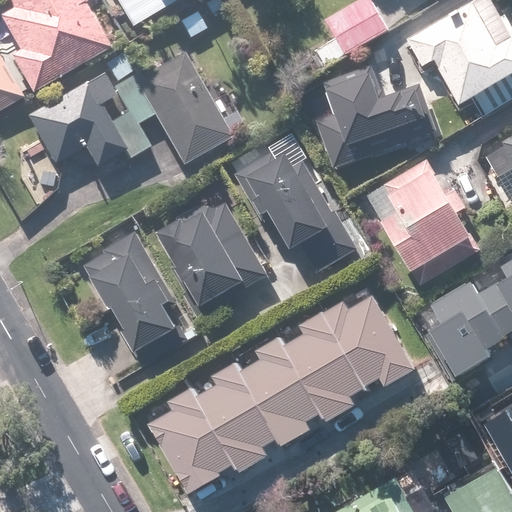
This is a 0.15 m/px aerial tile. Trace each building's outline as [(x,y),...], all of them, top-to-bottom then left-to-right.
[(0,0),(0,21),(17,52),(6,59),(28,99),(104,55),(79,11),(85,7),(81,0),(0,0)] [(185,0),(108,0),(129,34),(185,0)] [(363,0),(322,24),(341,57),(385,32),(366,0),(363,0)] [(479,0),(401,43),(418,74),(429,68),(453,112),(511,79),(511,54),(482,0),(479,0)] [(113,163),(117,170),(149,152),(135,127),(150,119),(177,169),(226,142),(221,132),(237,123),(232,113),(215,122),(180,58),(140,80),(137,74),(107,90),(101,78),(23,120),(52,173),(81,157),(90,175),(113,163)] [(416,87),(382,100),(368,64),(311,86),(325,122),(308,129),(325,174),(433,132),(416,87)] [(0,70),(0,110),(18,100),(0,70)] [(511,137),(497,146),(500,152),(482,162),(511,211),(511,137)] [(230,180),(255,224),(260,221),(269,237),(273,234),(284,253),(322,232),(277,153),(230,180)] [(476,250),(432,170),(366,207),(410,286),(476,250)] [(267,281),(259,267),(268,261),(232,201),(223,206),(219,200),(205,209),(201,204),(172,221),(175,226),(150,241),(197,322),(267,281)] [(76,268),(120,339),(115,341),(127,361),(131,358),(188,324),(133,233),(76,268)] [(511,253),(403,313),(435,371),(511,329),(511,253)] [(126,414),(169,487),(386,358),(343,286),(126,414)] [(469,374),(451,383),(466,411),(484,401),(469,374)] [(511,403),(481,422),(511,474),(511,403)] [(456,430),(430,444),(447,476),(473,462),(456,430)] [(511,511),(511,494),(493,462),(439,493),(449,511),(511,511)] [(411,511),(393,478),(332,511),(411,511)]
